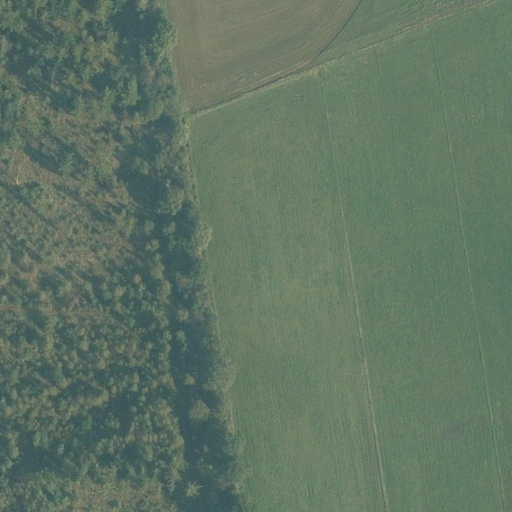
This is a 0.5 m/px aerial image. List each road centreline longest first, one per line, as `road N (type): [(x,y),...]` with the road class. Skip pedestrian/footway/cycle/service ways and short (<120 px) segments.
road 1 (track): [(129,0),(205,511)]
road 2 (track): [(0,310),(176,319)]
